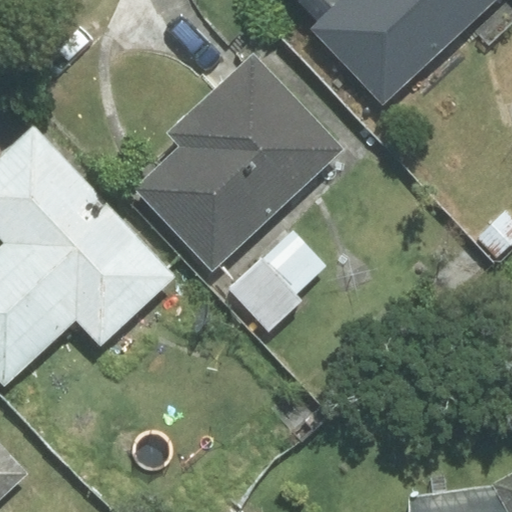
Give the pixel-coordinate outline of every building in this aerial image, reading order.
[(488,43),(511,20),(511,0),(301,0),(322,22),(315,28),(383,101),(468,22),(488,43)] [(253,55),(171,132),(183,145),(136,188),(213,270),(342,150),(253,55)] [(33,130),(0,160),(0,232),(10,243),(0,251),(0,376),(5,382),(76,316),(101,343),(172,277),(33,130)] [(295,292),(324,266),(294,233),(232,289),(269,329),(302,299),(295,292)] [(0,498),(27,473),(0,444),(0,498)] [(511,511),(511,477),(494,487),(412,499),(412,511),(511,511)]
